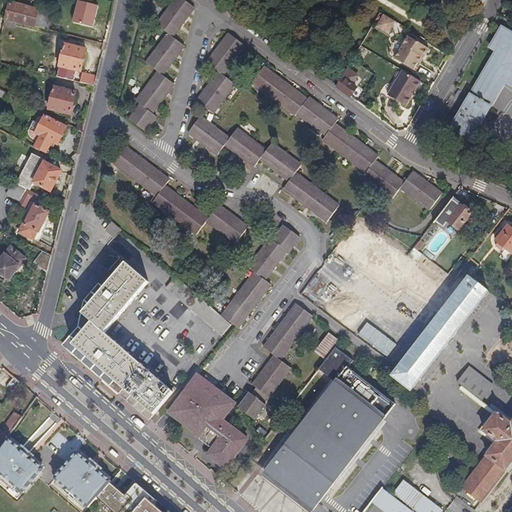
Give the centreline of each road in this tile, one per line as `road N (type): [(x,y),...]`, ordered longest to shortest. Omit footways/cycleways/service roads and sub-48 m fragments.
road 1 (residential): [(167,160),(201,186),(262,198),(314,239),(310,256),(224,369)]
road 2 (tertiary): [(30,357),(97,110)]
road 3 (residential): [(206,3),(404,150)]
road 4 (secondary): [(30,357),(213,511)]
road 5 (unknown): [(71,214),(173,307),(174,332),(160,345),(127,328)]
road 6 (residential): [(499,0),(404,150)]
road 7 (residential): [(167,160),(206,3)]
